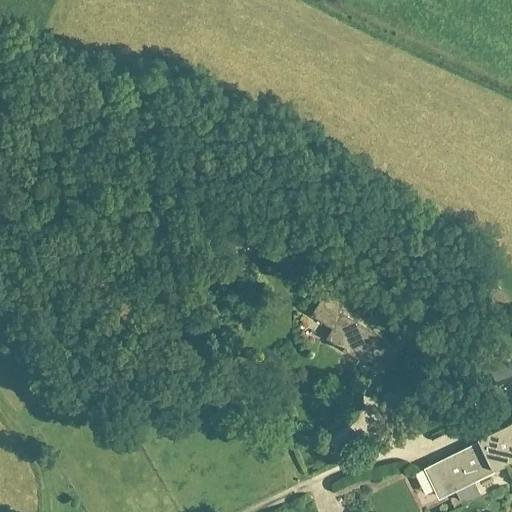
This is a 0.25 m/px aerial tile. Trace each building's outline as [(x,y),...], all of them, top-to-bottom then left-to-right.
[(294,255),(240,219),(235,226),(226,220),(215,236),(225,243),(223,245),(225,246),(220,253),(229,258),(234,252),(237,254),(244,243),(285,270),(294,255)] [(394,346),(338,311),(343,303),(325,292),(310,316),(332,329),(325,339),(334,345),(338,347),(370,367),(386,342),(393,346),(394,346)] [(142,387),(153,411),(170,403),(160,379),(142,387)] [(395,408),(408,390),(395,381),(382,398),(395,408)] [(511,459),(511,426),(471,446),(486,476),(492,473),(491,470),(511,459)] [(486,476),(471,446),(426,467),(429,473),(440,497),(455,490),(461,505),(481,495),(474,481),(486,476)]
